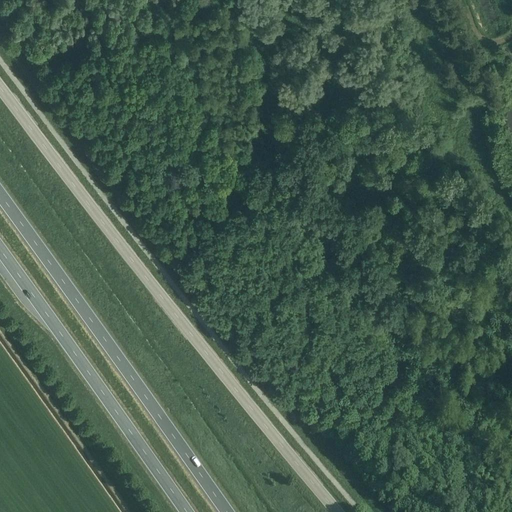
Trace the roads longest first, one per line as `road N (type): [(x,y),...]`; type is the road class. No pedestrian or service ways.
road 1 (secondary): [(339,511),(0,85)]
road 2 (trunk): [(224,511),(0,196)]
road 3 (trunk): [(0,251),(184,511)]
